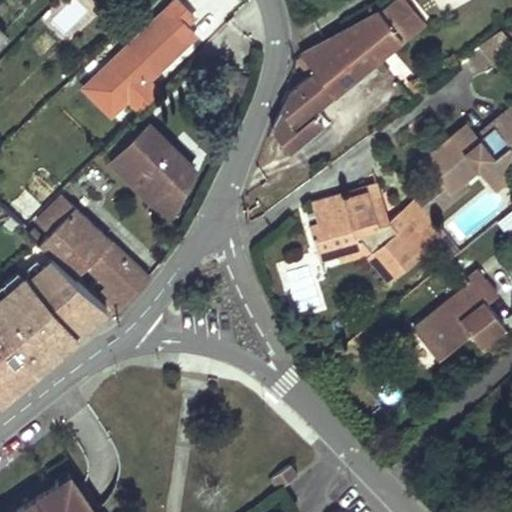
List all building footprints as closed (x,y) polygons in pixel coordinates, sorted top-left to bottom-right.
[(190,24),(197,18),(178,0),(174,0),(112,62),(151,99),(159,91),(145,76),(150,71),(154,74),(197,32),(190,24)] [(401,0),(391,0),(376,9),(400,37),(419,20),(401,0)] [(312,71),(331,92),(400,37),(376,9),(299,53),(301,54),(297,59),(309,72),(310,73),(312,71)] [(511,41),(500,27),(479,43),(496,63),(511,50),(511,41)] [(297,59),(292,63),(304,76),(309,72),(297,59)] [(128,97),(131,95),(143,107),(151,99),(112,62),(97,75),(110,89),(115,85),(128,97)] [(229,94),(234,72),(217,68),(212,90),(229,94)] [(310,73),(309,72),(304,76),(289,87),(270,125),(290,149),(322,124),(310,108),(331,92),(312,71),(310,73)] [(241,97),(246,75),(234,72),(229,94),(241,97)] [(511,106),(509,103),(473,131),(478,137),(494,124),(511,146),(511,106)] [(466,121),(458,128),(471,143),(478,137),(473,131),(466,121)] [(193,169),(148,124),(111,160),(154,200),(155,201),(169,187),(180,197),(193,169)] [(492,187),(511,172),(511,146),(494,124),(478,137),(471,143),(458,128),(421,158),(448,191),(477,168),(492,187)] [(311,198),(319,222),(348,214),(342,195),(368,189),(378,221),(389,218),(376,179),(344,187),(311,198)] [(170,215),(180,197),(169,187),(155,201),(170,215)] [(398,273),(429,247),(399,209),(389,218),(378,221),(368,189),(342,195),(348,214),(319,222),(309,225),(318,254),(360,240),(369,251),(380,265),(387,259),(398,273)] [(51,230),(40,242),(41,243),(52,253),(76,277),(89,264),(108,283),(96,296),(107,306),(115,313),(128,301),(149,277),(74,206),(73,207),(58,193),(37,216),(51,230)] [(413,197),(399,209),(429,247),(444,236),(413,197)] [(511,207),(497,219),(508,234),(511,230),(511,207)] [(360,240),(318,254),(320,260),(338,254),(340,260),(369,251),(360,240)] [(459,251),(449,259),(463,278),(477,266),(462,249),(459,251)] [(0,399),(107,306),(96,296),(76,277),(52,253),(23,278),(21,275),(0,293),(0,399)] [(387,259),(380,265),(390,277),(398,273),(387,259)] [(413,327),(436,356),(469,331),(468,329),(486,314),(478,305),(495,290),(477,266),(463,278),(467,282),(413,327)] [(272,475),(280,487),(300,472),(292,461),(272,475)] [(68,465),(51,475),(55,480),(56,482),(70,484),(74,481),(77,479),(68,465)] [(95,511),(85,496),(74,481),(70,484),(56,482),(55,480),(4,511),(95,511)]
